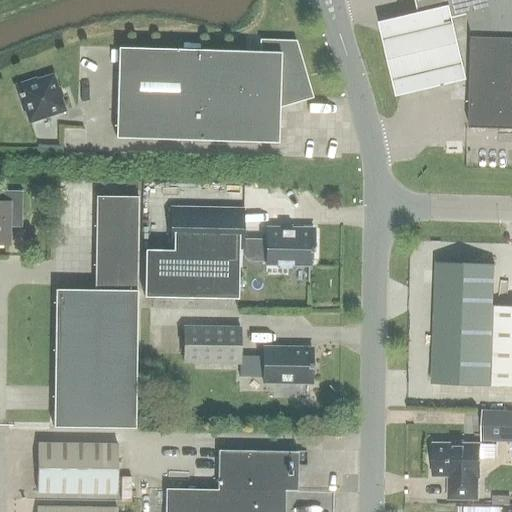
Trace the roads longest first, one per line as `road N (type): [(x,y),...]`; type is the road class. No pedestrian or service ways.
road 1 (unclassified): [(369,511),(378,207)]
road 2 (unclassified): [(378,207),(328,0)]
road 3 (unclassified): [(511,210),(378,207)]
